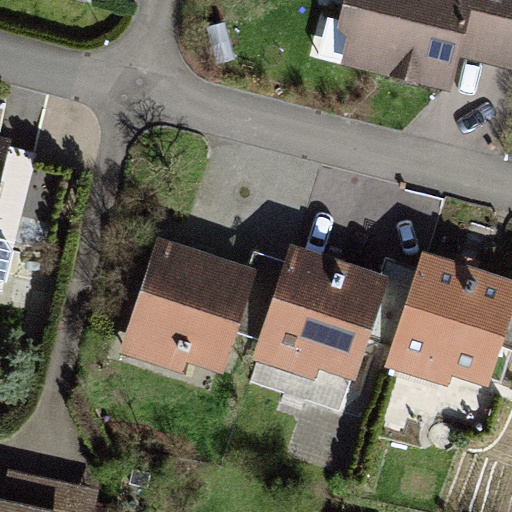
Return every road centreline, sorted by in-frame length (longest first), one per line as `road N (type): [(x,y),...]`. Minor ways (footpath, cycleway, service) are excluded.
road 1 (residential): [(511,194),(121,103)]
road 2 (residential): [(121,103),(47,450)]
road 3 (residential): [(121,103),(0,70)]
